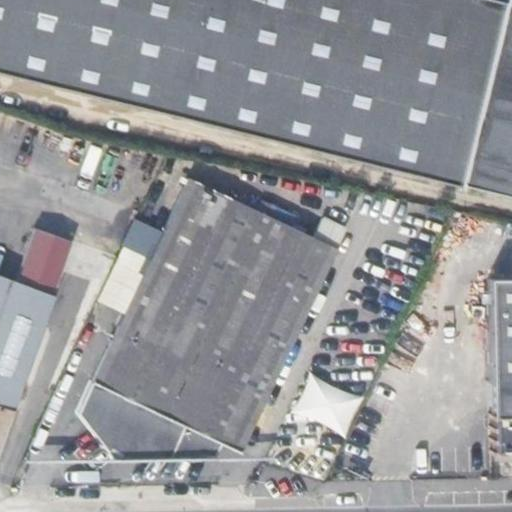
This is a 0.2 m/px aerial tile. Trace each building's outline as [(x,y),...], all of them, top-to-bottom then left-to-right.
[(489,1),(485,0),(0,0),(0,73),(447,185),(489,1)] [(238,454),(344,232),(321,221),(312,241),(186,182),(74,415),(111,458),(212,459),(219,445),(238,454)] [(492,453),(511,452),(511,276),(492,277),(494,412),(491,412),(492,453)] [(0,431),(51,298),(0,278),(0,431)] [(293,409),(345,432),(362,395),(310,372),(293,409)]
